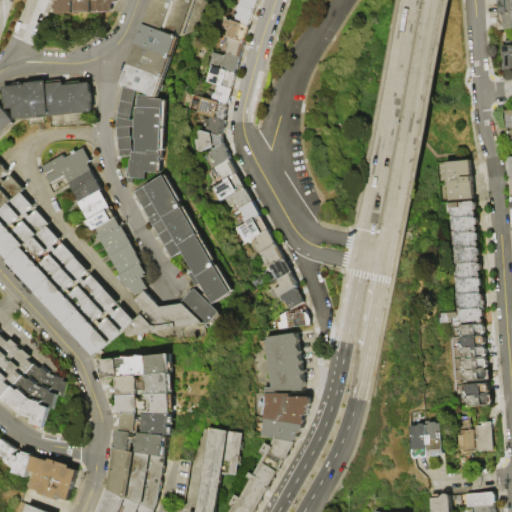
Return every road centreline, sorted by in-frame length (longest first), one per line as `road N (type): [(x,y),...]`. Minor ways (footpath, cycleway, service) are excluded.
road 1 (residential): [(474,0),(480,94),(498,179),(511,389)]
road 2 (primary): [(361,264),(325,425),(277,511)]
road 3 (residential): [(104,52),(113,176),(166,281)]
road 4 (primary): [(391,227),(432,0)]
road 5 (primary): [(413,0),(369,223)]
road 6 (residential): [(0,272),(79,363),(101,419),(98,452)]
road 7 (residential): [(343,0),(287,103),(267,179)]
road 8 (residential): [(275,0),(241,118),(267,179)]
road 9 (residential): [(139,0),(125,33),(94,58),(0,69)]
